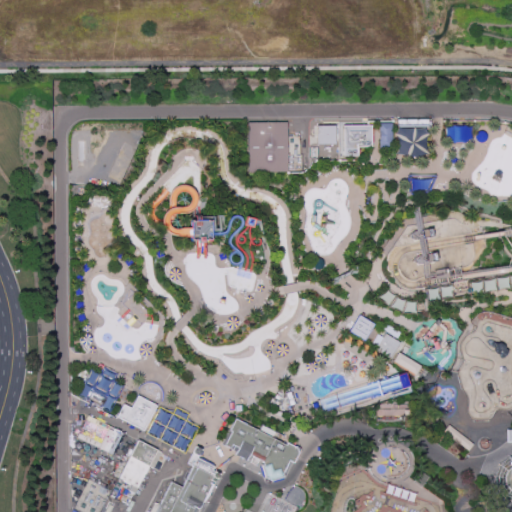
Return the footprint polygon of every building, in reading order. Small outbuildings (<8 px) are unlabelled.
[(377,146),(390,146),(390,123),(378,123),(377,146)] [(286,124),(286,175),(248,175),(248,124),(286,124)] [(316,126),(335,126),(335,145),(316,145),(316,126)] [(342,126),(343,156),(357,156),(356,148),(370,147),(370,126),(342,126)] [(395,155),(424,156),(426,129),(396,128),(395,155)] [(511,195),(511,186),(511,133),(501,134),(501,140),(480,140),(480,189),(485,189),(485,196),(511,195)] [(208,239),(209,221),(190,220),(189,239),(208,239)] [(373,324),(356,315),(347,332),(364,341),(373,324)] [(385,335),(400,343),(389,360),(375,351),(385,335)] [(397,353),(421,367),(415,376),(392,362),(397,353)] [(76,398),(107,413),(119,387),(88,372),(76,398)] [(122,404),(130,408),(135,397),(156,407),(144,432),(115,419),(122,404)] [(144,433),(183,452),(195,427),(180,420),(184,413),(174,408),(171,414),(157,407),(144,433)] [(112,454),(121,431),(85,416),(76,439),(112,454)] [(237,420),(228,440),(225,447),(236,454),(234,457),(247,464),(250,456),(254,458),(251,464),(258,467),(260,460),(264,462),(266,466),(263,467),(266,480),(272,483),(285,479),(284,475),(290,462),(294,465),(299,454),(302,454),(301,451),(300,447),(289,441),(287,445),(276,440),(280,434),(258,423),(255,429),(237,420)] [(130,492),(135,495),(149,467),(154,470),(161,454),(138,442),(118,479),(132,486),(130,492)] [(199,459),(203,450),(195,445),(189,457),(185,466),(190,469),(182,486),(170,480),(154,511),(198,511),(211,486),(215,488),(221,475),(213,471),(215,467),(199,459)] [(77,511),(74,510),(89,479),(112,491),(101,511),(77,511)]
